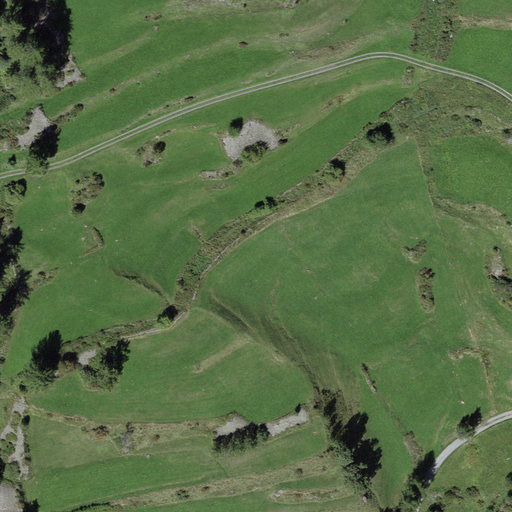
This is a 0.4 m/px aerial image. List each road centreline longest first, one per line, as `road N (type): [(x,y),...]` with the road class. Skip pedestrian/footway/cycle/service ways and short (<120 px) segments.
road 1 (track): [(0,180),(378,55),(485,84),(511,101)]
road 2 (track): [(511,413),(461,439),(434,467),(411,511)]
